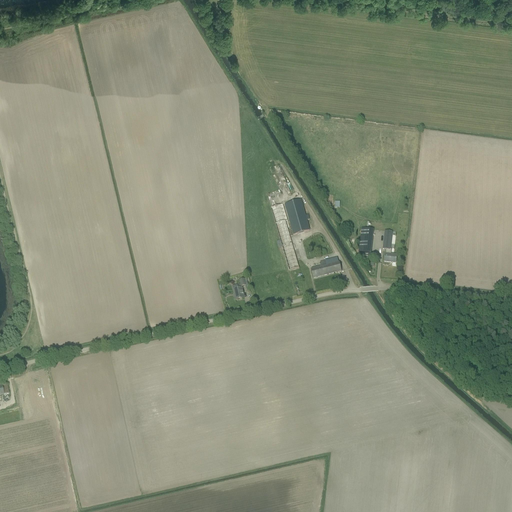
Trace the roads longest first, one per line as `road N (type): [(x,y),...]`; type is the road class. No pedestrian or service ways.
road 1 (unclassified): [(0,369),(337,292),(402,286),(511,300)]
road 2 (track): [(511,24),(309,0)]
road 3 (track): [(41,359),(0,174)]
